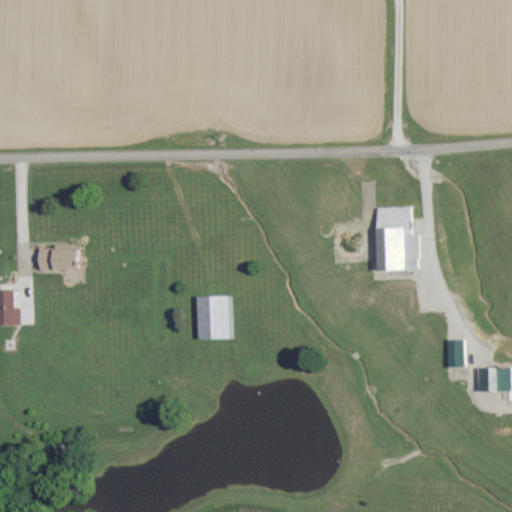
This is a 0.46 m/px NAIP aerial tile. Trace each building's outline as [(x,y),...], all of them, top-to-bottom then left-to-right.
[(377,209),(379,272),(419,271),(418,236),(411,237),(411,208),(377,209)] [(39,251),(40,272),(81,270),(80,250),(39,251)] [(0,326),(19,326),(18,309),(13,309),(13,291),(0,291),(0,326)] [(464,341),(449,341),(449,369),(465,369),(464,341)] [(479,370),(480,394),(511,392),(511,388),(511,369),(479,370)]
